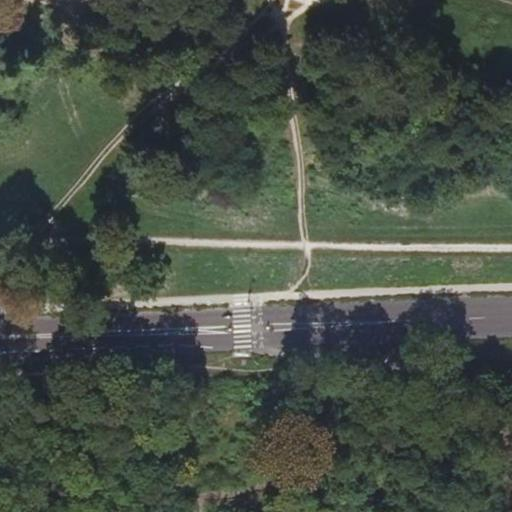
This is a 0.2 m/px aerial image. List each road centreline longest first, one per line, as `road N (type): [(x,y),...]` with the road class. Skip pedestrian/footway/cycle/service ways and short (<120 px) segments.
road 1 (tertiary): [(511,317),(0,338)]
road 2 (unknown): [(511,248),(0,241)]
